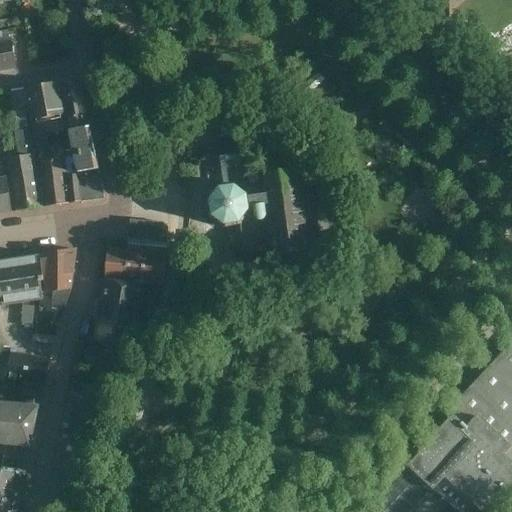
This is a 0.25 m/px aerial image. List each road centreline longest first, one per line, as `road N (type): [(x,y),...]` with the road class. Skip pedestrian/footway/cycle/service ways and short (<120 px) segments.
road 1 (residential): [(95,224),(34,511)]
road 2 (residential): [(115,220),(91,68)]
